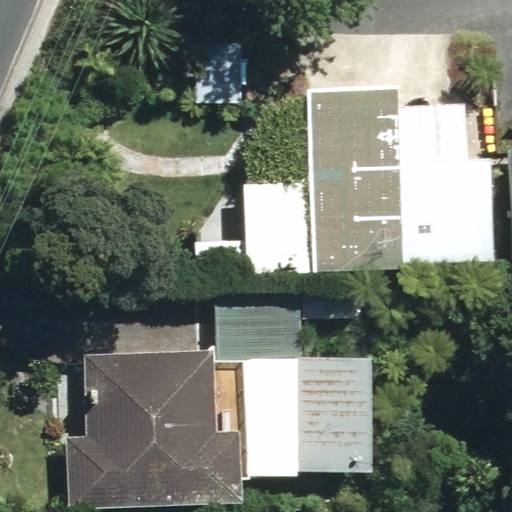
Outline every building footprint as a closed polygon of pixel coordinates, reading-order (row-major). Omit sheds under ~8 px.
[(241,95),(242,37),(162,37),(161,95),(241,95)] [(395,81),(310,84),(312,160),(299,174),(244,176),(248,268),(404,262),(405,258),(494,255),(491,157),(398,160),(395,81)] [(214,351),(298,349),(297,288),(210,291),(212,345),(83,348),(87,498),(247,495),(245,424),(216,425),(214,351)] [(359,291),(309,292),(310,318),(358,318),(359,291)] [(372,352),(247,353),(249,470),(374,467),(372,352)]
